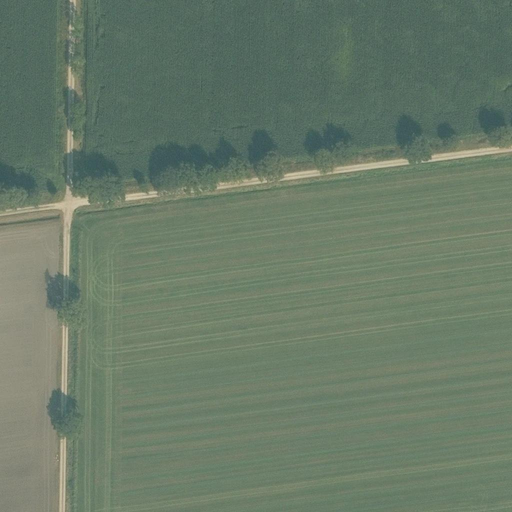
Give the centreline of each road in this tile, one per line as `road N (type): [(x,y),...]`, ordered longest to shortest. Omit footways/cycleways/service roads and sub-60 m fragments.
road 1 (track): [(68,205),(511,149)]
road 2 (track): [(63,511),(68,205)]
road 3 (track): [(68,205),(73,0)]
